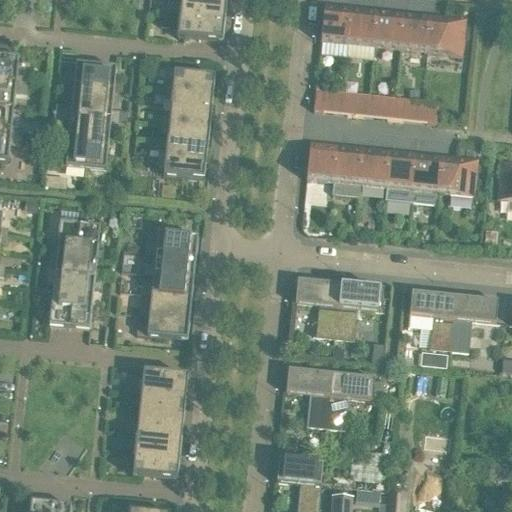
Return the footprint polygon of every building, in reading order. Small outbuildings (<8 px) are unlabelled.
[(180,21),(224,26),(226,6),(182,1),(180,21)] [(321,46),(348,49),(351,17),(324,14),(324,17),(321,46)] [(348,49),(374,52),(377,19),(351,17),(348,49)] [(374,52),(400,55),(404,22),(377,19),(374,52)] [(162,21),(160,30),(171,31),(172,22),(162,21)] [(224,26),(180,21),(177,42),(218,46),(222,46),(224,26)] [(400,55),(426,58),(430,25),(404,22),(400,55)] [(430,25),(426,58),(462,63),(464,44),(463,44),(465,29),(430,25)] [(0,86),(27,90),(28,80),(17,79),(19,62),(0,59),(0,86)] [(64,109),(63,119),(91,121),(96,69),(77,67),(77,68),(76,68),(71,110),(64,109)] [(96,69),(91,121),(118,124),(120,115),(112,114),(116,72),(116,71),(96,69)] [(165,87),(165,95),(212,100),(214,82),(174,78),(173,88),(165,87)] [(0,86),(0,112),(13,114),(15,98),(26,99),(27,90),(0,86)] [(325,95),(316,94),(313,115),(323,117),(325,95)] [(171,104),(170,112),(211,116),(212,100),(165,95),(164,103),(171,104)] [(349,97),(348,108),(364,110),(365,99),(349,97)] [(389,101),(388,112),(404,114),(405,103),(389,101)] [(427,127),(436,128),(438,106),(429,105),(427,127)] [(364,110),(348,108),(347,119),(363,121),(364,110)] [(0,112),(0,138),(22,141),(23,131),(11,130),(13,114),(0,112)] [(162,120),(161,128),(209,133),(211,116),(170,112),(169,121),(162,120)] [(404,114),(388,112),(387,123),(403,125),(404,114)] [(65,171),(85,173),(91,121),(63,119),(62,128),(69,129),(65,171)] [(91,121),(85,173),(106,175),(110,133),(117,134),(118,124),(91,121)] [(167,137),(167,146),(207,150),(209,133),(161,128),(160,136),(167,137)] [(22,141),(0,138),(0,165),(8,166),(10,149),(21,150),(22,141)] [(158,154),(158,162),(205,167),(207,150),(167,146),(166,154),(158,154)] [(332,199),(337,155),(310,152),(310,155),(309,155),(306,184),(333,187),(332,199)] [(359,202),(360,190),(363,158),(337,155),(332,199),(359,202)] [(360,190),(386,192),(389,160),(363,158),(360,190)] [(385,204),(411,207),(416,163),(389,160),(386,192),(385,204)] [(205,167),(158,162),(157,170),(164,170),(163,180),(203,185),(205,167)] [(416,163),(411,207),(437,210),(438,198),(439,198),(442,166),(416,163)] [(477,169),(442,166),(439,198),(474,201),(476,185),(477,169)] [(496,204),(511,205),(511,173),(500,172),(498,187),(496,204)] [(0,239),(7,240),(8,232),(1,232),(2,222),(0,221),(0,239)] [(48,268),(47,278),(74,281),(80,229),(59,227),(55,269),(48,268)] [(80,229),(74,281),(110,284),(111,275),(95,273),(100,231),(80,229)] [(485,234),(483,254),(495,255),(497,236),(485,234)] [(145,258),(155,259),(155,258),(195,262),(198,241),(157,237),(156,248),(146,247),(145,258)] [(143,278),(153,279),(153,278),(193,282),(195,262),(155,258),(155,259),(154,269),(144,268),(143,278)] [(49,331),(69,333),(74,281),(47,278),(46,288),(53,288),(49,330),(49,331)] [(141,299),(151,300),(151,299),(191,303),(193,282),(153,278),(153,279),(152,289),(142,288),(141,299)] [(74,281),(69,333),(88,335),(88,334),(89,334),(93,293),(109,294),(110,284),(74,281)] [(315,341),(335,343),(341,285),(328,284),(328,287),(318,286),(319,284),(319,283),(317,283),(317,286),(297,284),(296,297),(295,306),(295,307),(319,310),(315,341)] [(341,285),(335,343),(354,345),(357,314),(381,316),(381,315),(383,295),(383,293),(364,291),(364,288),(362,287),(362,289),(363,289),(362,291),(353,290),(353,287),(341,285)] [(409,319),(408,332),(409,332),(432,334),(430,352),(449,354),(455,297),(442,296),(442,299),(432,298),(433,296),(434,296),(434,295),(431,295),(431,298),(411,296),(411,298),(409,318),(409,319)] [(455,297),(449,354),(468,356),(471,326),(495,328),(495,327),(497,307),(498,305),(478,303),(479,300),(476,299),(476,301),(477,301),(476,303),(467,302),(467,298),(455,297)] [(138,319),(148,320),(149,319),(189,323),(191,303),(151,299),(151,300),(150,309),(140,308),(138,319)] [(149,319),(148,320),(148,329),(138,328),(136,339),(187,345),(189,323),(149,319)] [(420,366),(447,368),(448,356),(421,354),(420,366)] [(306,430),(325,432),(331,375),(319,373),(318,377),(309,376),(309,374),(310,374),(310,373),(308,372),(307,376),(288,374),(287,386),(286,397),(309,399),(306,430)] [(331,375),(325,432),(345,434),(348,403),(372,406),(372,405),(373,395),(374,383),(355,381),(355,377),(353,377),(352,378),(353,378),(353,380),(344,379),(344,376),(331,375)] [(143,376),(141,397),(185,402),(187,381),(143,376)] [(413,396),(430,398),(432,381),(415,378),(413,396)] [(141,397),(139,418),(183,422),(185,402),(141,397)] [(139,418),(137,438),(181,442),(183,422),(139,418)] [(133,445),(133,438),(110,435),(109,445),(117,446),(117,444),(133,445)] [(137,438),(135,458),(179,463),(181,442),(137,438)] [(179,463),(135,458),(132,480),(177,484),(179,463)] [(276,486),(300,489),(297,511),(318,511),(323,464),(309,463),(309,467),(300,466),(300,463),(301,463),(301,462),(298,462),(298,465),(279,463),(277,476),(276,485),(276,486)] [(356,491),(386,495),(389,468),(357,465),(355,484),(357,484),(356,491)] [(489,482),(511,484),(511,469),(491,467),(489,482)] [(388,509),(387,511),(403,511),(405,496),(389,495),(388,509)] [(351,511),(352,501),(332,500),(330,511),(351,511)]
